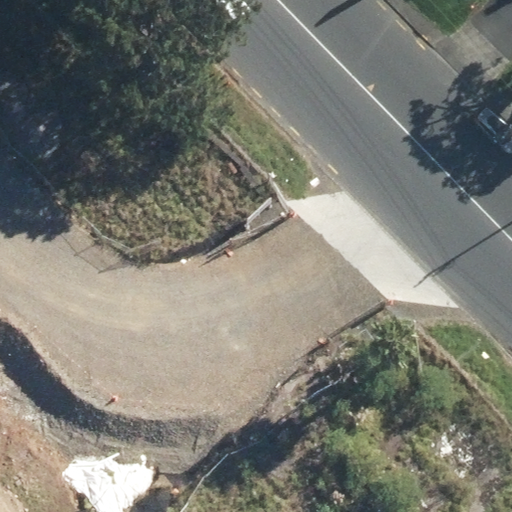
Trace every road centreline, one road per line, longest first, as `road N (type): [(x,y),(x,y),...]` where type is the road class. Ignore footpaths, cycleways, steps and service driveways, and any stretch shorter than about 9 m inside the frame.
road 1 (residential): [(450,169),(114,511)]
road 2 (tertiary): [(450,169),(282,0)]
